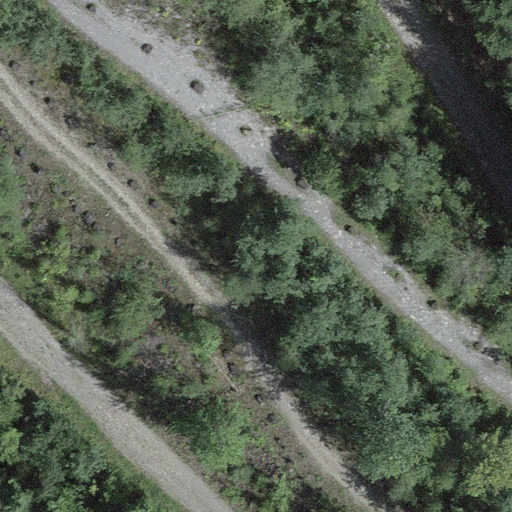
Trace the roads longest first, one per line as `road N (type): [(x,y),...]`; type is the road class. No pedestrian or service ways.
road 1 (track): [(0,82),(147,219),(334,467),(378,511)]
road 2 (track): [(0,314),(205,511)]
road 3 (track): [(395,0),(511,193)]
